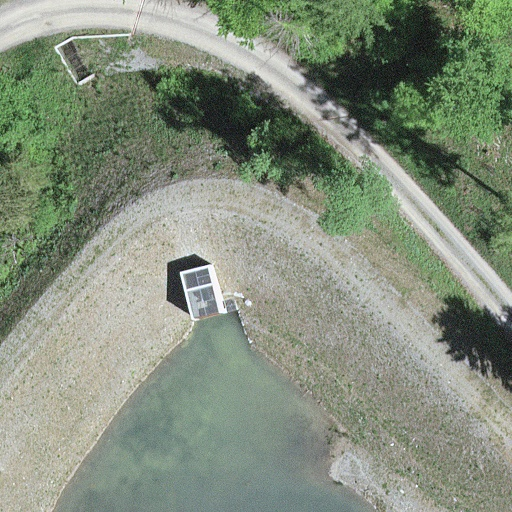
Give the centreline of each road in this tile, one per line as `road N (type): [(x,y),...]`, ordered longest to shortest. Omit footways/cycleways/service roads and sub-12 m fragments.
road 1 (track): [(74,5),(132,23),(238,37),(336,127),(511,333)]
road 2 (track): [(291,365),(445,356),(511,371)]
